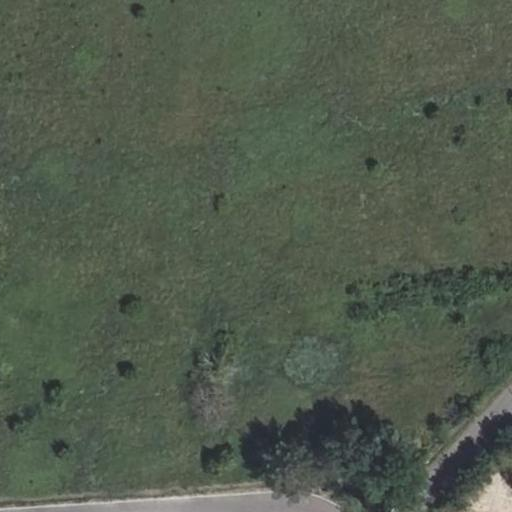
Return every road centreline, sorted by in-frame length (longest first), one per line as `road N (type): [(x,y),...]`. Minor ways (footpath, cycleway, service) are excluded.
road 1 (residential): [(146,511),(315,511)]
road 2 (residential): [(410,511),(511,401)]
